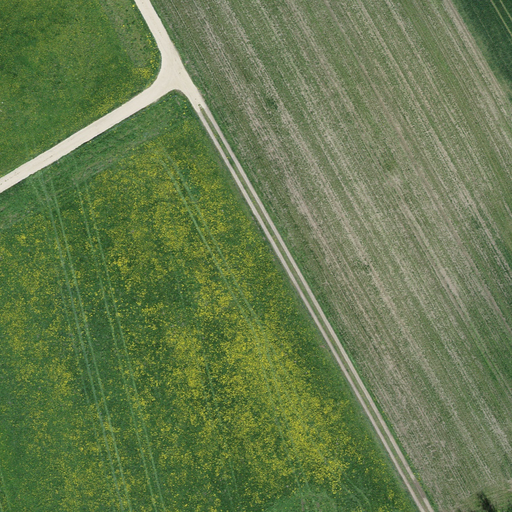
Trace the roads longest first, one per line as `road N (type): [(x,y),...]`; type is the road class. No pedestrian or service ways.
road 1 (track): [(170,56),(426,511)]
road 2 (track): [(138,0),(170,56),(166,75),(144,99),(0,186)]
